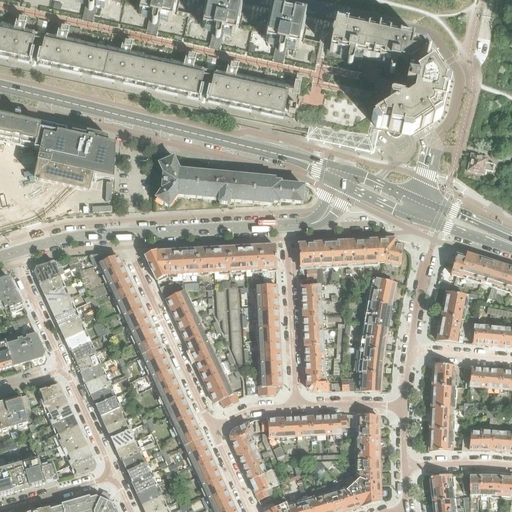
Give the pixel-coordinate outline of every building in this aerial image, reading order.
[(147,36),(120,30),(92,24),(92,22),(91,22),(90,23),(88,23),(85,22),(86,20),(84,20),(83,22),(53,16),(56,0),(18,0),(17,7),(0,3),(0,27),(4,28),(4,27),(15,29),(14,30),(17,31),(17,29),(25,31),(25,33),(35,35),(30,63),(30,64),(31,64),(32,63),(37,64),(37,65),(38,66),(39,65),(41,66),(47,37),(56,40),(57,38),(69,40),(68,42),(71,42),(72,41),(80,43),(79,45),(111,52),(112,50),(120,52),(119,54),(122,54),(122,52),(133,54),(132,56),(134,57),(135,55),(143,57),(143,59),(174,66),(174,64),(184,66),(184,67),(186,68),(187,67),(195,68),(195,70),(205,72),(199,101),(200,101),(201,100),(206,101),(206,102),(207,102),(208,102),(211,103),(217,75),(227,77),(227,75),(239,78),(238,79),(241,80),(241,78),(258,82),(257,84),(272,87),(273,85),(289,89),(288,91),(300,93),(295,121),(297,121),(297,123),(318,127),(322,109),(342,96),(343,96),(365,101),(363,111),(364,111),(364,113),(364,115),(365,117),(366,120),(367,121),(368,123),(370,124),(371,125),(373,126),(375,127),(377,127),(378,130),(386,131),(388,133),(390,136),(391,138),(393,139),(396,139),(397,139),(399,138),(401,136),(402,135),(402,134),(402,131),(399,126),(393,117),(387,116),(389,107),(394,108),(397,109),(401,114),(406,110),(407,111),(411,117),(421,110),(418,105),(422,91),(415,80),(423,72),(422,69),(423,68),(423,67),(412,75),(410,71),(421,64),(420,64),(419,65),(418,63),(412,67),(399,65),(398,68),(397,68),(396,74),(395,75),(394,75),(394,76),(393,76),(392,76),(392,75),(391,75),(391,74),(390,74),(390,73),(392,66),(373,62),(355,59),(354,65),(354,66),(353,67),(352,67),(350,67),(349,67),(349,66),(348,65),(348,64),(349,57),(331,54),(333,40),(324,38),(323,45),(317,43),(316,46),(311,72),(284,66),(284,64),(282,64),(281,66),(279,65),(276,65),(277,63),(275,62),(274,64),(247,58),(220,53),(221,50),(218,50),(218,52),(215,51),(213,51),(214,49),(212,49),(211,50),(183,44),(156,38),(156,36),(154,36),(153,38),(151,37),(149,37),(149,35),(147,34),(147,36)] [(88,23),(92,0),(56,0),(53,16),(83,22),(84,20),(86,20),(85,22),(88,23)] [(120,30),(127,1),(119,0),(92,0),(88,23),(90,23),(91,22),(92,22),(92,24),(120,30)] [(151,37),(158,0),(138,0),(138,4),(127,1),(120,30),(147,36),(147,34),(149,35),(149,37),(151,37)] [(183,44),(192,0),(158,0),(151,37),(153,38),(154,36),(156,36),(156,38),(183,44)] [(215,51),(226,1),(222,0),(192,0),(183,44),(211,50),(212,49),(214,49),(213,51),(215,51)] [(247,58),(257,8),(242,4),(242,1),(236,0),(230,0),(230,2),(226,1),(215,51),(218,52),(218,50),(221,50),(220,53),(247,58)] [(279,65),(290,15),(284,13),(284,10),(273,8),(272,11),(257,8),(247,58),(274,64),(275,62),(277,63),(276,65),(279,65)] [(311,72),(316,46),(317,43),(323,45),(324,38),(333,40),(337,25),(335,25),(335,24),(334,28),(327,27),(327,25),(323,24),(323,26),(315,24),(316,20),(305,18),(305,15),(294,12),(293,15),(290,15),(279,65),(281,66),(282,64),(284,64),(284,66),(311,72)] [(350,67),(358,30),(347,27),(348,24),(336,22),(335,25),(337,25),(333,40),(331,54),(349,57),(348,64),(348,65),(349,66),(349,67),(350,67)] [(25,33),(25,31),(17,29),(17,31),(14,30),(15,29),(4,27),(4,28),(0,27),(0,56),(29,63),(30,63),(35,35),(25,33)] [(373,62),(380,31),(368,28),(367,31),(358,30),(350,67),(352,67),(353,67),(354,66),(354,65),(355,59),(373,62)] [(392,76),(400,39),(389,36),(390,33),(380,31),(373,62),(392,66),(390,73),(390,74),(391,74),(391,75),(392,75),(392,76)] [(184,67),(184,66),(174,64),(174,66),(143,59),(143,57),(135,55),(134,57),(132,56),(133,54),(122,52),(122,54),(119,54),(120,52),(112,50),(111,52),(79,45),(80,43),(72,41),(71,42),(68,42),(69,40),(57,38),(56,40),(47,37),(41,66),(199,100),(199,101),(205,72),(195,70),(195,68),(187,67),(186,68),(184,67)] [(431,56),(430,53),(429,53),(425,46),(423,46),(423,44),(400,39),(392,76),(393,76),(394,76),(394,75),(395,75),(396,74),(397,68),(398,68),(399,65),(412,67),(418,63),(419,65),(420,64),(419,61),(425,57),(426,59),(431,56)] [(448,85),(435,65),(428,70),(428,69),(425,71),(423,68),(422,69),(423,72),(415,80),(422,91),(445,97),(448,85)] [(295,121),(300,93),(288,91),(289,89),(273,85),(272,87),(257,84),(258,82),(241,78),(241,80),(238,79),(239,78),(227,75),(227,77),(217,75),(211,103),(295,121)] [(440,119),(445,97),(422,91),(418,105),(421,110),(422,109),(431,124),(440,119)] [(431,124),(422,109),(421,110),(411,117),(407,111),(406,110),(401,114),(397,109),(394,108),(389,107),(387,116),(393,117),(399,126),(402,131),(402,134),(402,135),(412,137),(426,128),(431,124)] [(0,112),(0,139),(35,148),(34,151),(40,152),(38,164),(37,165),(34,180),(37,180),(38,181),(40,181),(39,184),(56,188),(89,195),(90,192),(90,191),(92,184),(92,183),(93,177),(112,181),(113,182),(113,180),(113,173),(114,169),(114,165),(114,156),(109,155),(110,147),(105,146),(105,143),(106,143),(107,141),(107,140),(106,139),(105,139),(103,139),(103,140),(88,136),(88,137),(80,135),(67,132),(66,132),(67,129),(0,112)] [(309,128),(306,141),(373,156),(378,134),(370,133),(368,141),(309,128)] [(492,174),(494,166),(487,164),(488,159),(471,155),(467,172),(484,176),(485,172),(492,174)] [(280,186),(281,184),(274,183),(275,181),(179,171),(174,159),(167,162),(166,160),(159,163),(160,165),(159,165),(164,176),(165,176),(164,180),(162,180),(162,186),(164,187),(163,190),(156,200),(157,200),(156,202),(162,206),(163,205),(169,209),(177,197),(219,201),(219,205),(229,206),(229,202),(272,206),(272,204),(279,205),(279,203),(302,205),(304,188),(280,186)] [(363,243),(365,267),(383,266),(391,267),(391,266),(399,268),(400,265),(401,264),(401,261),(401,260),(402,252),(403,247),(393,245),(393,241),(370,242),(368,241),(365,242),(364,243),(363,243)] [(365,267),(363,243),(362,243),(361,242),(358,242),(357,243),(338,244),(337,243),(333,243),(332,244),(331,244),(332,268),(365,267)] [(332,268),(331,244),(330,245),(329,244),(326,244),(325,245),(301,246),(299,249),(300,270),(332,268)] [(246,273),(245,249),(244,249),(243,248),(239,248),(238,249),(220,250),(218,250),(215,250),(214,251),(215,275),(246,273)] [(245,249),(246,273),(276,272),(276,271),(275,250),(273,248),(252,249),(250,248),(247,248),(245,249)] [(183,277),(215,275),(214,251),(212,251),(211,250),(207,250),(206,251),(188,252),(186,251),(183,251),(182,252),(183,277)] [(183,277),(182,252),(180,253),(179,252),(175,252),(174,253),(158,254),(158,255),(156,255),(154,255),(154,254),(147,257),(147,258),(146,260),(149,265),(149,266),(157,283),(167,278),(183,277)] [(99,267),(98,265),(113,258),(112,256),(111,256),(90,257),(89,258),(95,269),(99,267)] [(461,277),(480,284),(487,263),(486,262),(486,261),(482,260),(481,261),(467,256),(466,258),(459,256),(459,258),(456,257),(455,260),(454,261),(453,265),(454,266),(454,267),(452,268),(452,272),(452,273),(451,276),(460,280),(461,277)] [(113,273),(122,269),(117,257),(113,258),(98,265),(99,267),(103,277),(102,278),(105,284),(117,279),(116,276),(115,277),(113,273)] [(36,268),(34,273),(40,286),(60,276),(65,274),(70,272),(76,269),(74,265),(72,260),(68,262),(67,262),(70,268),(69,270),(64,272),(62,268),(62,261),(57,262),(36,268)] [(510,293),(511,285),(511,269),(511,270),(510,270),(493,265),(492,263),(489,262),(488,263),(487,263),(480,284),(510,293)] [(80,263),(74,265),(76,269),(78,274),(79,274),(83,272),(84,272),(84,271),(80,263)] [(112,296),(131,287),(128,282),(122,269),(113,273),(115,277),(116,276),(117,279),(105,284),(106,285),(107,285),(112,296)] [(369,304),(391,308),(391,307),(392,306),(393,303),(392,301),(394,292),(395,291),(396,288),(395,286),(395,285),(388,283),(388,279),(384,278),(384,276),(381,275),(366,275),(366,279),(373,279),(370,296),(365,296),(364,302),(369,302),(369,304)] [(60,276),(40,286),(42,291),(42,293),(43,295),(45,297),(45,298),(66,288),(60,276)] [(6,314),(10,313),(10,310),(22,306),(10,281),(9,280),(9,279),(7,279),(4,280),(1,281),(0,281),(0,304),(3,304),(5,309),(6,314)] [(461,294),(463,289),(457,287),(459,282),(455,281),(452,292),(461,294)] [(166,301),(176,296),(170,284),(160,289),(165,301),(166,301)] [(66,288),(45,298),(46,298),(45,300),(47,303),(48,304),(50,308),(71,299),(76,297),(71,286),(66,288)] [(301,288),(303,319),(322,318),(320,287),(320,286),(318,287),(308,287),(301,288)] [(127,304),(137,300),(131,287),(112,296),(118,307),(116,308),(120,315),(131,310),(130,306),(128,307),(127,304)] [(266,301),(276,300),(276,294),(276,287),(255,288),(255,294),(256,301),(254,301),(255,309),(268,308),(268,304),(267,304),(266,301)] [(166,301),(172,313),(191,305),(185,292),(176,296),(166,301)] [(442,317),(461,321),(466,298),(476,300),(477,297),(470,296),(461,294),(452,292),(451,295),(446,294),(446,295),(445,296),(444,299),(445,301),(443,311),(442,312),(441,315),(442,317)] [(71,299),(50,308),(52,313),(52,315),(54,317),(55,318),(56,320),(76,310),(71,299)] [(126,327),(145,318),(143,312),(137,300),(127,304),(128,307),(130,306),(131,310),(120,315),(117,316),(119,321),(123,319),(126,327)] [(257,322),(278,321),(277,307),(276,300),(266,301),(267,304),(268,304),(268,308),(255,309),(255,310),(256,310),(257,322)] [(369,304),(365,327),(387,331),(387,329),(388,328),(389,325),(388,324),(390,314),(391,313),(391,310),(390,309),(391,308),(369,304)] [(187,320),(197,315),(191,305),(172,313),(181,332),(192,327),(190,323),(189,324),(187,320)] [(89,313),(84,315),(85,319),(91,316),(97,314),(96,311),(95,311),(95,309),(89,312),(89,313)] [(81,321),(76,310),(56,320),(56,322),(57,325),(58,326),(60,330),(81,321)] [(226,312),(217,312),(217,318),(219,322),(222,321),(227,321),(226,312)] [(186,344),(205,335),(200,323),(201,323),(198,315),(197,315),(187,320),(189,324),(190,323),(192,327),(181,332),(186,344)] [(458,337),(461,321),(442,317),(442,318),(441,319),(440,322),(441,324),(439,334),(438,335),(437,338),(438,340),(437,342),(462,345),(464,338),(458,337)] [(17,325),(18,327),(22,326),(30,324),(28,318),(16,322),(17,325)] [(130,339),(133,345),(145,340),(144,336),(143,337),(141,334),(151,330),(145,318),(126,327),(132,338),(130,339)] [(304,349),(324,347),(323,331),(322,318),(303,319),(304,349)] [(86,332),(81,321),(60,330),(63,335),(62,337),(64,339),(65,340),(65,341),(86,332)] [(256,335),(257,342),(270,342),(270,338),(268,338),(268,335),(278,334),(278,327),(278,321),(257,322),(257,335),(256,335)] [(472,346),(502,348),(504,329),(505,326),(500,325),(499,328),(488,327),(488,324),(483,324),(483,327),(480,327),(480,324),(475,323),(470,323),(468,332),(473,332),(472,346)] [(101,324),(94,328),(99,339),(106,335),(104,330),(101,324)] [(511,349),(511,326),(511,327),(511,330),(504,329),(502,348),(511,349)] [(361,351),(383,354),(384,352),(385,351),(385,348),(384,346),(386,337),(387,336),(388,332),(387,331),(365,327),(361,351)] [(141,357),(159,349),(157,343),(151,330),(141,334),(143,337),(144,336),(145,340),(133,345),(134,346),(135,345),(137,349),(141,357)] [(91,343),(86,332),(65,341),(66,342),(66,344),(67,346),(69,348),(71,353),(91,343)] [(258,343),(259,355),(279,354),(279,341),(278,334),(268,335),(268,338),(270,338),(270,342),(257,342),(257,343),(258,343)] [(5,342),(13,368),(42,359),(44,355),(42,349),(35,335),(26,338),(27,340),(23,341),(22,339),(18,340),(18,342),(7,345),(6,342),(5,342)] [(186,344),(195,363),(206,357),(204,354),(203,355),(201,351),(212,346),(210,346),(205,335),(186,344)] [(0,371),(13,368),(5,342),(0,343),(0,371)] [(96,354),(91,343),(71,353),(76,364),(96,354)] [(200,374),(219,365),(214,354),(215,353),(212,346),(201,351),(203,355),(204,354),(206,357),(195,363),(200,374)] [(304,349),(306,377),(328,376),(328,372),(326,372),(325,360),(324,347),(304,349)] [(155,365),(165,360),(159,349),(141,357),(142,361),(137,363),(141,371),(145,369),(148,376),(159,371),(158,368),(157,368),(155,365)] [(241,351),(232,352),(239,368),(242,368),(241,351)] [(359,375),(360,375),(381,376),(381,374),(382,373),(383,370),(382,369),(383,359),(384,358),(384,355),(383,354),(361,351),(358,373),(359,375)] [(101,365),(96,354),(76,364),(81,375),(101,365)] [(258,377),(260,377),(272,376),(272,372),(270,372),(270,368),(280,368),(280,361),(279,354),(259,355),(259,368),(258,368),(258,377)] [(154,387),(173,378),(171,373),(165,360),(155,365),(157,368),(158,368),(159,371),(148,376),(149,376),(154,387)] [(125,364),(121,366),(124,372),(123,372),(127,380),(129,385),(133,383),(127,370),(128,370),(125,364)] [(106,376),(101,365),(81,375),(83,379),(83,381),(84,383),(86,385),(106,376)] [(200,374),(209,393),(220,388),(218,385),(217,386),(215,382),(226,377),(226,376),(224,377),(219,365),(200,374)] [(432,388),(454,389),(455,375),(456,375),(456,368),(433,366),(433,382),(431,383),(431,386),(432,387),(432,388)] [(260,377),(260,387),(260,390),(275,389),(281,389),(281,374),(280,368),(270,368),(270,372),(272,372),(272,376),(260,377)] [(470,384),(469,389),(483,391),(499,392),(501,372),(471,370),(470,384)] [(511,393),(511,373),(501,372),(499,392),(511,393)] [(341,379),(341,383),(348,382),(349,393),(380,394),(381,382),(382,381),(382,377),(381,376),(360,375),(360,387),(356,387),(356,381),(349,381),(349,380),(347,381),(346,379),(341,379)] [(111,387),(106,376),(86,385),(86,386),(86,388),(88,391),(89,392),(91,396),(111,387)] [(328,376),(306,377),(307,387),(308,391),(311,394),(315,395),(328,394),(328,390),(331,390),(331,391),(335,391),(335,393),(340,393),(339,385),(331,385),(329,385),(328,376)] [(215,405),(220,403),(234,396),(233,394),(228,385),(230,384),(226,377),(215,382),(217,386),(218,385),(220,388),(209,393),(215,405)] [(159,400),(162,406),(173,401),(171,397),(170,398),(169,395),(179,390),(173,378),(154,387),(160,399),(159,400)] [(117,399),(111,387),(91,396),(93,401),(93,403),(94,405),(96,407),(97,408),(117,399)] [(41,401),(42,406),(56,399),(63,396),(59,388),(39,393),(41,401)] [(453,411),(454,389),(432,388),(432,389),(431,390),(431,393),(432,394),(431,404),(430,405),(430,408),(431,409),(431,410),(453,411)] [(169,418),(188,409),(185,404),(179,390),(169,395),(170,398),(171,397),(173,401),(162,406),(162,407),(163,407),(169,418)] [(234,396),(220,403),(223,410),(239,403),(238,401),(239,401),(236,395),(235,394),(233,394),(234,396)] [(44,410),(47,416),(67,406),(67,404),(66,401),(65,400),(63,396),(56,399),(42,406),(44,410)] [(21,399),(28,424),(33,422),(30,412),(31,411),(30,407),(27,397),(21,399)] [(0,432),(28,424),(21,399),(0,404),(0,432)] [(121,409),(117,399),(97,408),(97,410),(98,413),(99,414),(101,418),(121,409)] [(47,416),(52,426),(72,416),(71,413),(71,411),(69,408),(68,407),(67,406),(47,416)] [(127,420),(121,409),(101,418),(103,423),(103,425),(105,427),(106,429),(107,430),(127,420)] [(173,430),(176,437),(187,431),(186,428),(185,429),(183,425),(193,421),(188,409),(169,418),(174,430),(173,430)] [(452,433),(453,411),(431,410),(431,411),(430,412),(430,415),(431,416),(430,426),(429,426),(429,430),(430,431),(430,432),(452,433)] [(147,423),(146,422),(143,415),(142,412),(138,414),(144,425),(147,423)] [(56,436),(77,427),(77,426),(77,424),(76,422),(74,420),(72,416),(52,426),(56,436)] [(342,437),(342,430),(341,417),(340,417),(310,419),(311,439),(342,437)] [(357,440),(379,440),(379,418),(357,417),(357,440)] [(281,440),(311,439),(310,419),(280,420),(281,440)] [(132,431),(127,420),(107,430),(107,432),(108,435),(109,436),(112,441),(132,431)] [(268,441),(281,440),(280,420),(267,421),(268,434),(268,441)] [(177,437),(183,449),(202,440),(199,434),(193,421),(183,425),(185,429),(186,428),(187,431),(176,437),(176,438),(177,437)] [(232,445),(250,437),(254,435),(249,424),(234,431),(231,434),(230,438),(230,442),(232,445)] [(160,438),(153,425),(149,428),(156,441),(160,438)] [(56,436),(61,446),(82,437),(81,435),(80,433),(80,431),(79,429),(77,428),(77,427),(56,436)] [(137,442),(132,431),(112,441),(114,445),(114,447),(115,449),(116,451),(117,451),(137,442)] [(490,452),(492,432),(480,431),(480,433),(471,432),(470,435),(471,452),(488,452),(490,452)] [(451,447),(452,433),(430,432),(430,433),(429,434),(429,437),(430,438),(429,454),(452,453),(452,447),(451,447)] [(511,453),(511,434),(492,432),(490,452),(511,453)] [(471,452),(470,435),(463,434),(463,439),(463,438),(461,453),(471,452)] [(66,457),(86,447),(86,446),(86,445),(85,442),(83,441),(82,437),(61,446),(66,457)] [(232,445),(249,482),(267,474),(263,466),(266,465),(264,460),(261,462),(257,452),(260,451),(258,447),(255,441),(252,443),(250,437),(232,445)] [(197,456),(207,452),(202,440),(183,449),(188,460),(187,461),(190,467),(202,462),(200,459),(199,459),(197,456)] [(357,440),(357,462),(379,462),(379,449),(379,440),(357,440)] [(142,453),(137,442),(117,451),(117,452),(117,454),(118,456),(120,458),(122,463),(142,453)] [(17,443),(1,448),(2,453),(18,449),(17,444),(17,443)] [(70,467),(91,457),(90,455),(89,454),(89,452),(88,449),(87,448),(86,447),(66,457),(70,467)] [(216,470),(207,452),(197,456),(199,459),(200,459),(202,462),(190,467),(190,468),(191,468),(197,479),(216,470)] [(147,464),(142,453),(122,463),(127,473),(147,464)] [(38,459),(46,485),(62,480),(59,472),(56,473),(54,466),(52,462),(51,461),(48,462),(47,462),(46,459),(46,457),(38,459)] [(91,457),(70,467),(75,476),(93,471),(95,466),(91,457)] [(46,485),(38,459),(7,468),(14,494),(46,485)] [(331,467),(331,462),(321,463),(327,471),(331,467)] [(375,488),(380,488),(379,471),(379,462),(357,462),(357,479),(359,480),(375,488)] [(325,469),(320,463),(315,467),(320,473),(325,469)] [(152,475),(147,464),(127,473),(132,484),(152,475)] [(0,498),(14,494),(7,468),(0,469),(0,498)] [(211,486),(221,482),(216,470),(197,479),(202,490),(201,491),(204,498),(216,493),(214,489),(213,490),(211,486)] [(256,497),(272,489),(278,487),(271,473),(271,472),(267,474),(249,482),(256,497)] [(177,487),(181,486),(179,480),(180,480),(177,474),(173,476),(175,482),(177,485),(177,487)] [(157,486),(152,475),(132,484),(134,489),(134,491),(135,493),(137,495),(157,486)] [(480,499),(480,476),(469,476),(469,493),(470,506),(467,506),(466,511),(478,511),(478,502),(480,499)] [(488,500),(491,500),(493,476),(491,476),(480,476),(480,499),(481,499),(482,502),(488,502),(488,500)] [(500,500),(503,477),(493,476),(491,500),(500,500)] [(433,503),(455,501),(452,477),(450,477),(439,478),(438,477),(431,478),(431,479),(430,479),(432,497),(431,498),(431,501),(433,502),(433,503)] [(511,501),(511,490),(511,477),(503,477),(500,500),(511,501)] [(346,491),(361,508),(361,509),(381,503),(380,491),(380,488),(375,488),(359,480),(346,491)] [(230,501),(221,482),(211,486),(213,490),(214,489),(216,493),(204,498),(204,499),(205,498),(211,509),(230,501)] [(162,497),(157,486),(137,495),(137,496),(137,498),(139,501),(140,502),(142,506),(162,497)] [(272,489),(256,497),(258,502),(275,494),(272,489)] [(334,511),(347,511),(361,508),(346,491),(345,492),(344,492),(330,496),(334,511)] [(117,511),(116,509),(114,510),(112,504),(108,502),(110,497),(110,496),(109,497),(103,495),(103,494),(103,493),(102,494),(100,499),(96,497),(90,499),(90,497),(61,505),(62,507),(50,510),(50,511),(117,511)] [(334,511),(330,496),(308,503),(311,511),(334,511)] [(158,511),(167,508),(162,497),(142,506),(144,511),(158,511)] [(235,511),(230,501),(211,509),(211,511),(235,511)] [(456,511),(455,501),(433,503),(433,504),(432,506),(432,509),(434,509),(433,511),(456,511)] [(288,511),(311,511),(308,503),(287,509),(288,511)]
